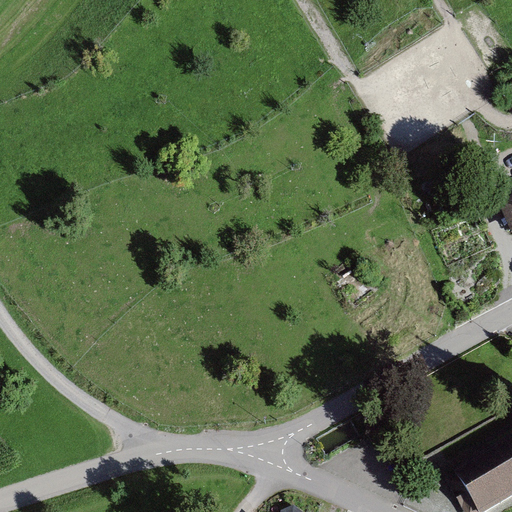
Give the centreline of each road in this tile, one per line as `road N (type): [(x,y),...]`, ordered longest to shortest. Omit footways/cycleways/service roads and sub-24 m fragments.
road 1 (residential): [(511,318),(268,451)]
road 2 (residential): [(268,451),(150,455),(0,503)]
road 3 (track): [(150,455),(145,440),(65,389),(0,315)]
road 4 (unclassified): [(389,511),(293,472),(268,451)]
